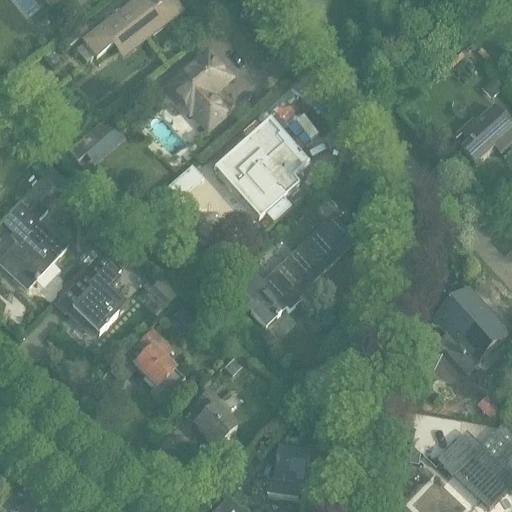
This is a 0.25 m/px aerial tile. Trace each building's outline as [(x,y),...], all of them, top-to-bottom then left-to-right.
[(61,0),(51,0),(45,5),(52,14),(68,35),(81,25),(64,4),(61,0)] [(68,35),(59,42),(67,53),(79,43),(83,47),(77,52),(86,65),(93,60),(95,62),(112,49),(123,64),(146,45),(181,18),(167,0),(154,0),(140,11),(135,5),(92,39),(81,25),(68,35)] [(191,116),(207,134),(227,116),(211,98),(231,81),(207,54),(192,67),(191,65),(178,77),(179,79),(165,91),(188,118),(191,116)] [(494,83),(486,91),(494,100),(502,92),(494,83)] [(495,153),(500,159),(511,148),(511,132),(494,112),(478,127),(475,124),(453,143),(477,170),(495,153)] [(115,131),(106,122),(68,154),(77,164),(88,154),(115,131)] [(269,126),(219,171),(238,192),(246,185),(271,214),(298,191),(292,184),(303,174),(284,152),(281,154),(274,147),(281,141),(269,126)] [(0,263),(0,269),(27,295),(65,254),(36,227),(48,214),(40,206),(54,191),(43,181),(19,207),(30,217),(9,240),(17,246),(0,263)] [(162,195),(142,213),(129,224),(136,233),(170,204),(162,195)] [(304,301),(301,298),(354,248),(330,223),(263,287),(257,280),(236,299),(266,330),(285,312),(289,316),(304,301)] [(107,235),(94,249),(102,256),(115,242),(107,235)] [(88,295),(72,311),(98,337),(104,331),(105,332),(108,329),(107,328),(116,319),(116,318),(114,317),(121,309),(123,308),(108,294),(104,290),(113,280),(114,279),(120,273),(103,256),(77,283),(87,293),(88,295)] [(446,317),(438,325),(450,339),(479,370),(490,359),(511,337),(511,336),(508,332),(471,294),(465,299),(463,297),(451,309),(452,311),(446,317)] [(181,312),(175,318),(190,333),(197,326),(187,317),(191,312),(185,306),(180,311),(181,312)] [(144,359),(133,370),(166,402),(184,383),(162,362),(172,352),(152,333),(135,350),(144,359)] [(233,364),(225,372),(234,381),(242,373),(233,364)] [(209,394),(194,409),(204,419),(194,429),(216,451),(236,432),(224,420),(230,414),(209,394)] [(488,398),(478,407),(492,421),(501,411),(488,398)] [(468,440),(440,469),(484,511),(491,511),(511,490),(511,447),(495,466),(468,440)] [(302,491),(307,491),(312,460),(281,455),(276,487),(272,486),(270,502),(300,506),(302,491)] [(236,511),(226,503),(217,511),(236,511)]
